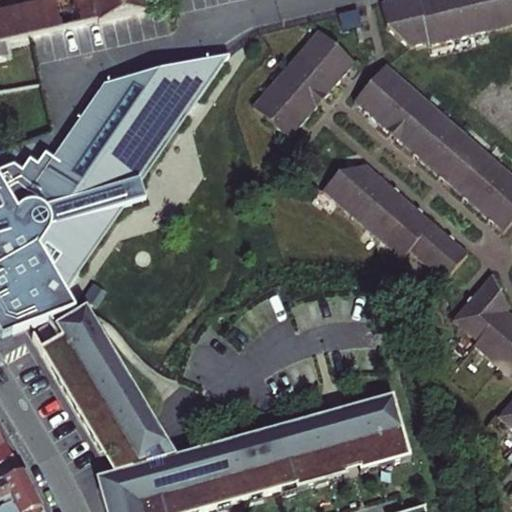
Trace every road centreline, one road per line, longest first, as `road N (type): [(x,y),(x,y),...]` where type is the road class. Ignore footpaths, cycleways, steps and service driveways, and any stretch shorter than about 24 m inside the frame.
road 1 (residential): [(56,76),(324,0)]
road 2 (tertiary): [(0,377),(77,511)]
